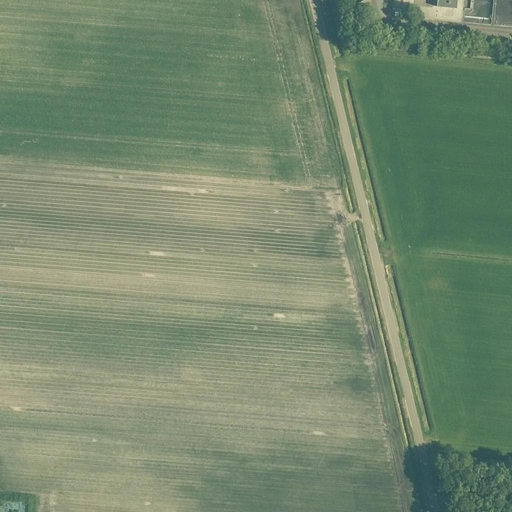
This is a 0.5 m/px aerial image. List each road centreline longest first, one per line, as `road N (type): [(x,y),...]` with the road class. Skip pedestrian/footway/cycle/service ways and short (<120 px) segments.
road 1 (unclassified): [(434,511),(314,0)]
road 2 (unknown): [(385,0),(386,22),(511,34)]
